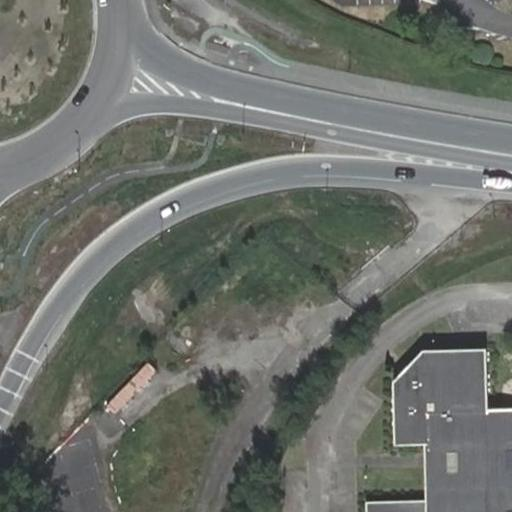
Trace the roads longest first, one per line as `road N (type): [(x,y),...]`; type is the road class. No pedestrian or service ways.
road 1 (trunk): [(0,421),(88,270),(146,221),(234,183),(304,167),(383,167),(511,184)]
road 2 (secondary): [(90,115),(173,103),(511,161)]
road 3 (secondary): [(511,138),(206,78),(142,45),(125,16)]
